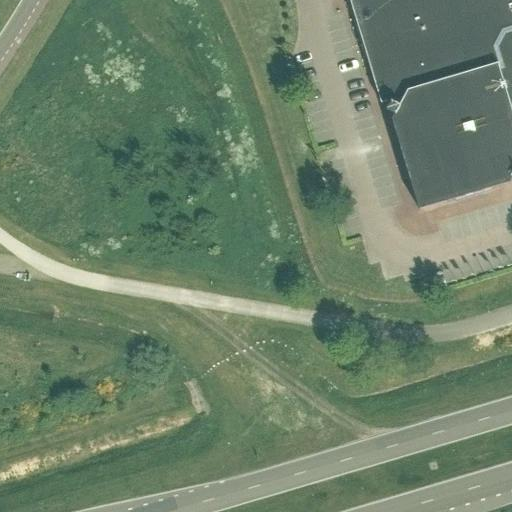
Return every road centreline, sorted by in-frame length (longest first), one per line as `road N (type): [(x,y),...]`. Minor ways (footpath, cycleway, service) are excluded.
road 1 (primary): [(511,411),(173,511)]
road 2 (primary): [(396,511),(511,477)]
